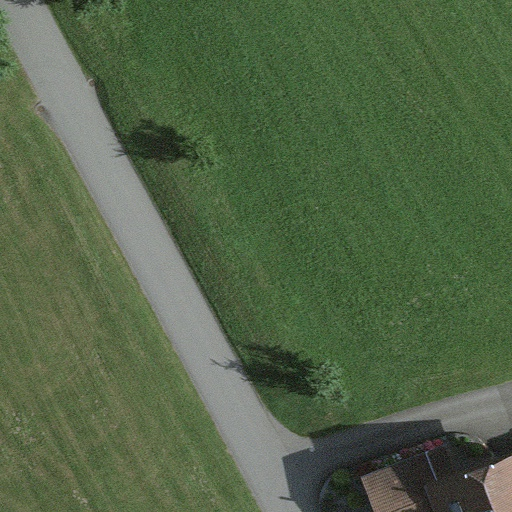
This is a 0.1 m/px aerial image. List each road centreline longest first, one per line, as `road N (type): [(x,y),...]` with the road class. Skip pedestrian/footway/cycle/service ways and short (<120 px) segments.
road 1 (unclassified): [(293,511),(13,0)]
road 2 (track): [(511,396),(274,478)]
